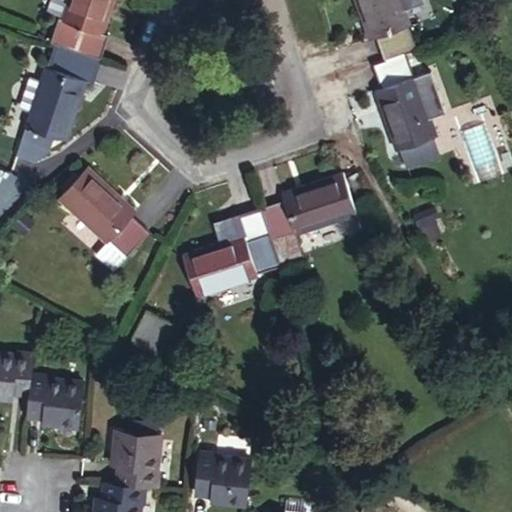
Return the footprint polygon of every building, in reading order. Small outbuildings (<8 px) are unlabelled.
[(67,14),(59,38),(91,48),(99,24),(106,26),(115,0),(67,0),(63,12),(67,14)] [(405,46),(410,44),(401,20),(406,18),(399,0),(354,0),(366,32),(371,30),(380,55),(405,46)] [(91,48),(106,53),(114,30),(106,26),(99,24),(91,48)] [(98,76),(106,53),(91,48),(59,38),(51,60),(49,60),(28,120),(57,129),(69,133),(90,74),(98,76)] [(380,55),(372,58),(380,83),(373,86),(393,145),(395,144),(436,130),(438,129),(417,71),(414,71),(405,46),(380,55)] [(52,144),(57,129),(28,120),(24,134),(52,144)] [(436,130),(395,144),(401,162),(442,147),(436,130)] [(137,203),(91,156),(61,187),(106,234),(95,245),(113,262),(151,224),(134,206),(137,203)] [(284,191),(262,199),(273,233),(295,225),(296,230),(299,229),(358,208),(343,164),(281,185),(284,191)] [(273,233),(262,199),(239,208),(244,226),(183,247),(198,287),(258,267),(257,263),(280,256),(273,233)] [(273,233),(280,256),(305,248),(299,229),(296,230),(295,225),(273,233)] [(191,315),(163,301),(148,332),(176,345),(191,315)] [(25,391),(26,369),(28,350),(11,349),(11,352),(0,351),(0,389),(11,391),(25,391)] [(25,391),(23,411),(38,412),(53,413),(53,419),(75,420),(78,376),(42,374),(42,370),(26,369),(25,391)] [(113,424),(112,447),(119,448),(118,463),(117,477),(145,479),(159,480),(160,464),(157,464),(158,428),(113,424)] [(222,488),(221,494),(245,496),(248,449),(212,447),(212,443),(195,442),(191,486),(207,487),(222,488)] [(119,448),(112,447),(111,463),(118,463),(119,448)] [(144,494),(145,479),(117,477),(103,476),(101,491),(101,507),(95,506),(94,511),(140,511),(141,494),(144,494)] [(263,511),(315,511),(316,496),(287,495),(285,511),(263,511)] [(361,511),(370,511),(376,500),(369,496),(361,511)] [(376,500),(370,511),(388,511),(391,508),(376,500)]
